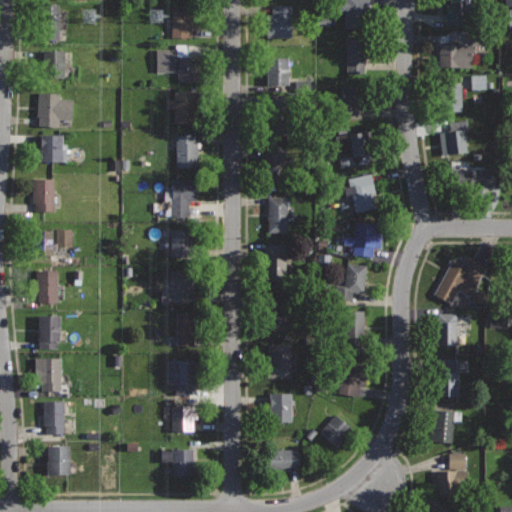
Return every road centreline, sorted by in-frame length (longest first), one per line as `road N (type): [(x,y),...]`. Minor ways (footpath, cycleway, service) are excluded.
road 1 (residential): [(511,226),(428,229),(416,245),(405,277),(400,388),(375,453),(343,484),(270,508),(0,508)]
road 2 (residential): [(6,0),(0,165),(12,508)]
road 3 (residential): [(233,0),(233,508)]
road 4 (residential): [(409,0),(407,122),(428,229)]
